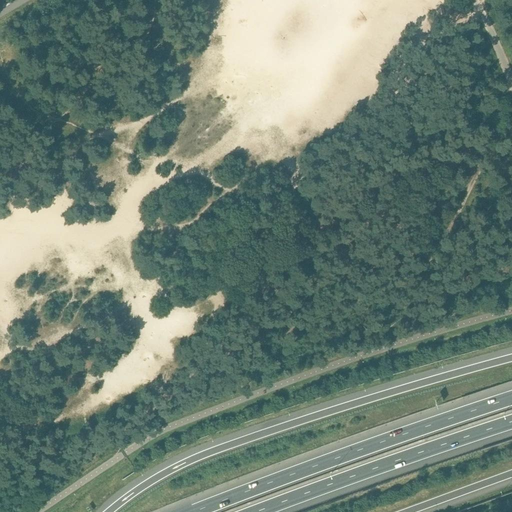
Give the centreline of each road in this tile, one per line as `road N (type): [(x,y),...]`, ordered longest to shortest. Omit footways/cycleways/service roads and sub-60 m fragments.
road 1 (motorway): [(511,359),(187,461),(109,511)]
road 2 (motorway): [(511,398),(194,511)]
road 3 (motorway): [(257,511),(511,421)]
